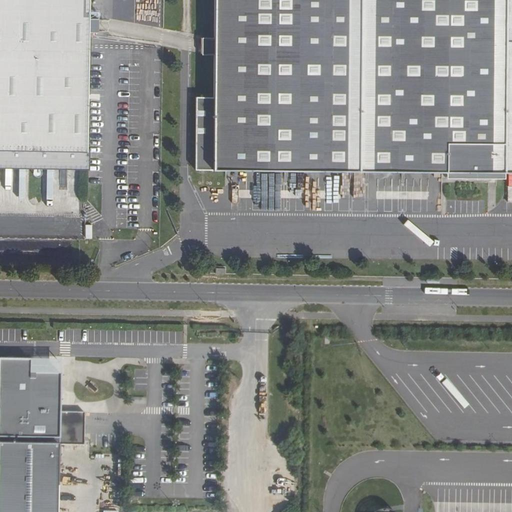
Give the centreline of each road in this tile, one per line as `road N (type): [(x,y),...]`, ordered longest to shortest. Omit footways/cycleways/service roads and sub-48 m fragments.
road 1 (unclassified): [(511,297),(0,288)]
road 2 (unknown): [(386,362),(511,362)]
